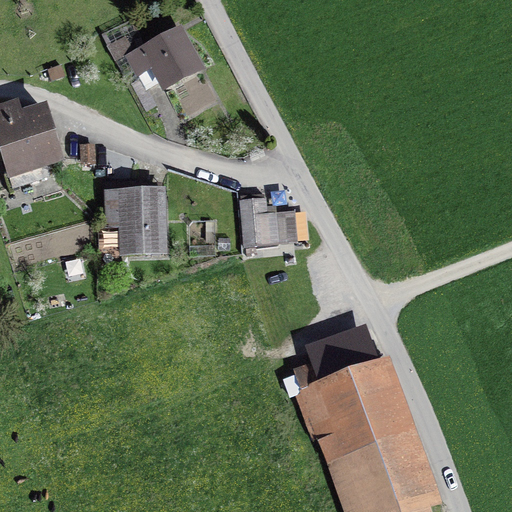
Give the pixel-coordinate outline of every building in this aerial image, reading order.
[(180,33),(130,61),(145,89),(160,81),(164,88),(200,69),(180,33)] [(16,108),(0,113),(0,145),(12,187),(43,178),(39,166),(60,160),(45,112),(20,119),(16,108)] [(134,185),(106,185),(107,227),(123,227),(123,254),(163,253),(161,192),(135,193),(134,185)] [(278,245),(276,214),(267,215),(265,196),(241,197),(245,248),(278,245)] [(322,442),(329,462),(402,436),(371,349),(373,348),(366,331),(310,351),(316,367),(295,374),(320,443),(322,442)] [(429,511),(402,436),(329,462),(347,511),(429,511)]
